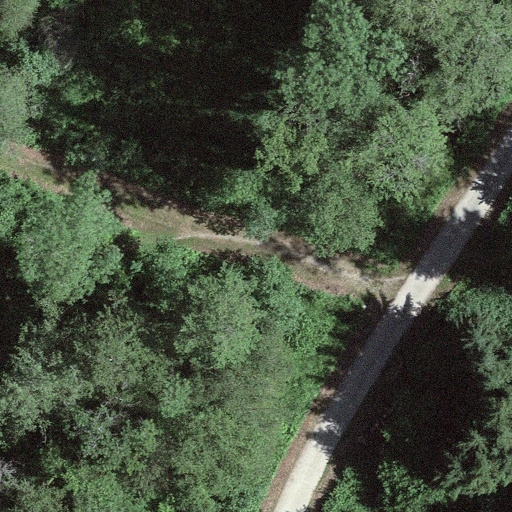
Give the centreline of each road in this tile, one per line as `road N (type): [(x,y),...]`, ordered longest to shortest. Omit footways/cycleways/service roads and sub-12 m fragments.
road 1 (track): [(511,153),(327,441),(296,511)]
road 2 (track): [(408,310),(322,264),(197,227)]
road 3 (track): [(0,151),(46,161),(197,227)]
